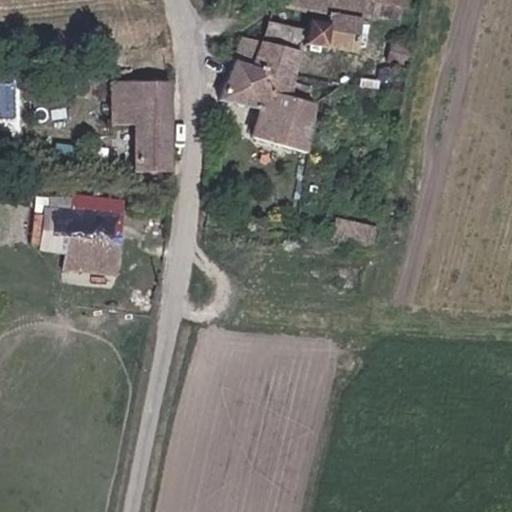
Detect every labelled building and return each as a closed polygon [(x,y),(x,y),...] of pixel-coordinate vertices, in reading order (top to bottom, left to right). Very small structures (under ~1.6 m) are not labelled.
[(339,38),(338,51),(370,56),(374,31),(391,33),(391,11),(343,1),(339,38)] [(227,101),(267,117),(267,151),(316,155),(321,122),(294,119),(304,58),(249,36),(235,80),(227,101)] [(175,168),(175,84),(120,86),(123,169),(175,168)] [(78,210),(74,267),(126,274),(129,212),(78,210)] [(126,274),(74,267),(72,286),(125,289),(126,274)]
